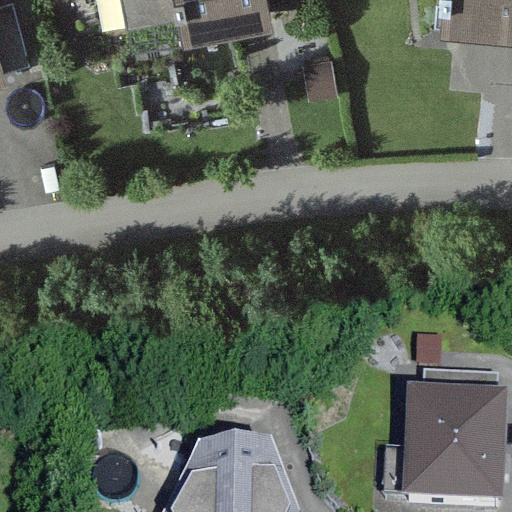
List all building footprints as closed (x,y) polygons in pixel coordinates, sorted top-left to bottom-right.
[(270,0),(123,0),(127,23),(177,14),(181,33),(274,17),(270,0)] [(511,0),(444,0),(442,21),(511,28),(511,0)] [(15,3),(0,6),(0,48),(5,68),(31,61),(15,3)] [(334,56),(304,62),(310,97),(340,92),(334,56)] [(443,344),(418,344),(417,369),(442,369),(443,344)] [(510,397),(411,391),(407,453),(405,499),(504,504),(510,397)] [(298,511),(278,450),(200,448),(168,511),(298,511)] [(405,499),(407,453),(387,452),(385,498),(405,499)]
